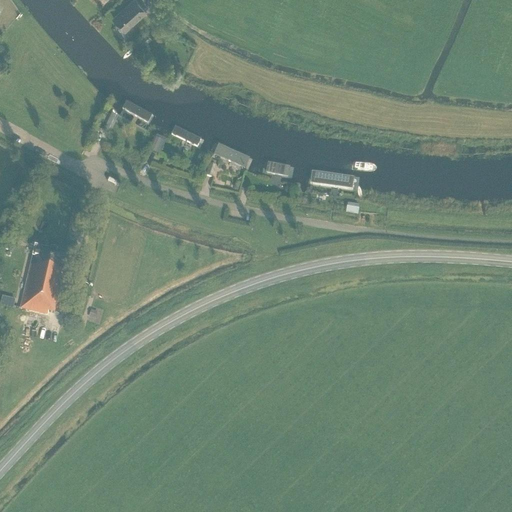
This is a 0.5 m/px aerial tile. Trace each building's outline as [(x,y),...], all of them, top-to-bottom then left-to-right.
[(124,31),(146,12),(134,0),(133,0),(113,19),(124,31)] [(138,52),(152,38),(147,33),(133,47),(138,52)] [(122,97),(116,107),(149,125),(154,116),(122,97)] [(106,133),(114,116),(108,114),(100,130),(106,133)] [(174,125),(170,135),(199,149),(204,140),(174,125)] [(155,154),(161,141),(156,139),(150,151),(155,154)] [(217,144),(212,155),(247,170),(252,159),(217,144)] [(211,178),(215,167),(216,164),(210,162),(206,176),(211,178)] [(294,167),(264,162),(262,173),(292,179),(294,167)] [(310,170),(308,186),(357,193),(359,178),(310,170)] [(348,201),(347,211),(359,212),(360,202),(348,201)] [(69,265),(72,254),(35,246),(20,308),(47,315),(48,312),(58,314),(67,273),(66,273),(68,265),(69,265)]
